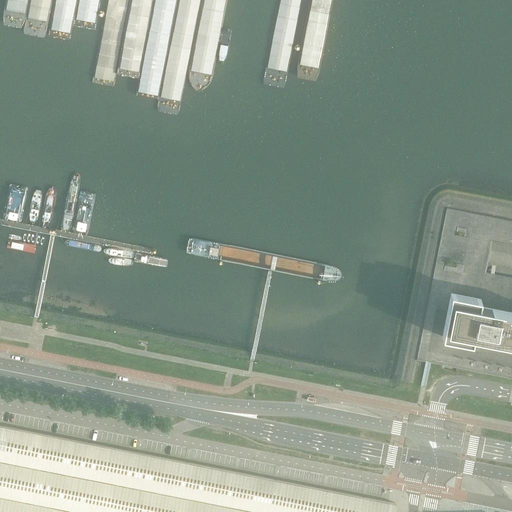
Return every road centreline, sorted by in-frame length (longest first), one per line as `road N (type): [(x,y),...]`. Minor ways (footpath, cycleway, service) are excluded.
road 1 (secondary): [(430,435),(327,414),(184,406)]
road 2 (unclassified): [(393,483),(158,435)]
road 3 (secondary): [(204,415),(426,462)]
road 4 (secondary): [(0,370),(184,406)]
road 5 (unclassified): [(158,435),(0,404)]
